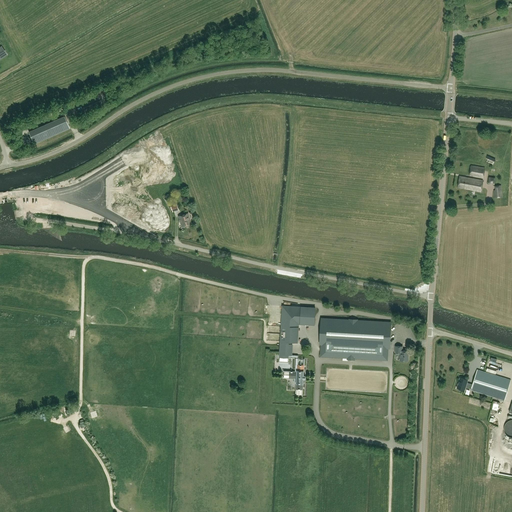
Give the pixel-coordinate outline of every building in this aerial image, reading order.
[(64,117),(29,132),(34,144),(69,128),(64,117)] [(471,166),(469,175),(483,178),(485,168),(471,166)] [(457,187),(481,192),(483,181),(459,176),(457,187)] [(494,192),(494,199),(502,198),(502,187),(495,188),(495,192),(494,192)] [(187,213),(178,216),(182,228),(191,225),(187,213)] [(298,324),(314,325),(315,308),(283,306),(281,341),(297,342),(298,324)] [(358,322),(358,321),(349,320),(349,322),(322,320),(320,344),(322,344),(321,356),(348,357),(348,359),(354,359),(354,358),(383,359),(383,347),(389,348),(390,324),(358,322)] [(288,358),(288,355),(292,355),(292,344),(281,344),(280,357),(288,358)] [(408,357),(408,351),(402,351),(402,346),(398,346),(397,346),(395,346),(395,353),(400,353),(400,361),(408,361),(408,357)] [(296,389),(303,389),(303,379),(305,379),(305,376),(304,376),(304,366),(297,365),(297,371),(295,371),(295,372),(290,371),(290,378),(296,379),(296,389)] [(326,370),(326,389),(339,389),(339,385),(333,385),(333,380),(334,380),(334,377),(334,371),(326,370)] [(460,378),(456,388),(464,391),(465,387),(471,389),(471,390),(504,400),(510,380),(477,370),(472,385),(466,383),(467,380),(460,378)]
